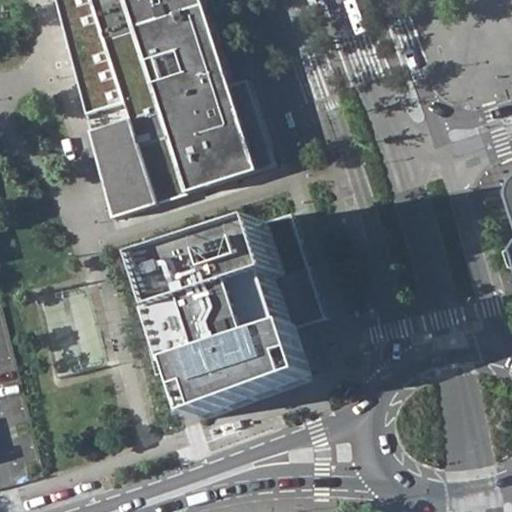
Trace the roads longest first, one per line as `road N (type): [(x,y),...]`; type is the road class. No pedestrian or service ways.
road 1 (tertiary): [(293,0),(364,193),(398,370)]
road 2 (primary): [(119,511),(290,456),(367,452)]
road 3 (tertiary): [(506,352),(446,149)]
road 4 (tertiary): [(446,149),(393,0)]
